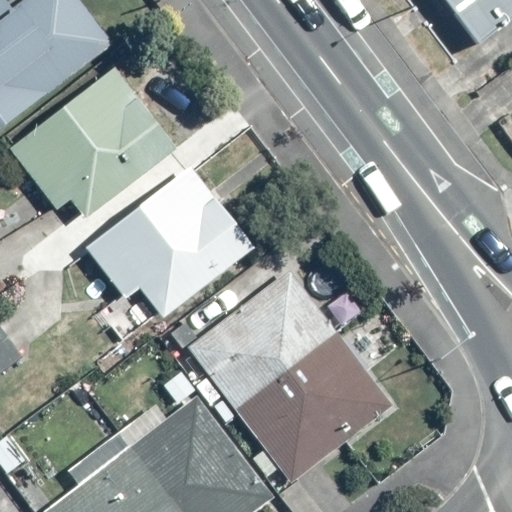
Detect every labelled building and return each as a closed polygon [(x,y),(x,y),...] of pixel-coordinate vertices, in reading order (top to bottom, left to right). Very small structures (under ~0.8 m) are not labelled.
[(0,125),(105,47),(69,0),(18,0),(6,9),(0,1),(0,125)] [(511,0),(419,0),(460,50),(511,8),(511,0)] [(170,151),(109,71),(6,150),(51,210),(62,201),(78,221),(170,151)] [(249,246),(186,166),(81,248),(121,299),(133,290),(157,319),(249,246)] [(332,334),(289,275),(186,351),(229,410),(285,485),(387,409),(332,334)] [(0,371),(18,357),(0,335),(0,371)] [(253,511),(270,499),(193,397),(42,511),(253,511)] [(8,430),(0,436),(0,470),(7,480),(32,461),(8,430)]
